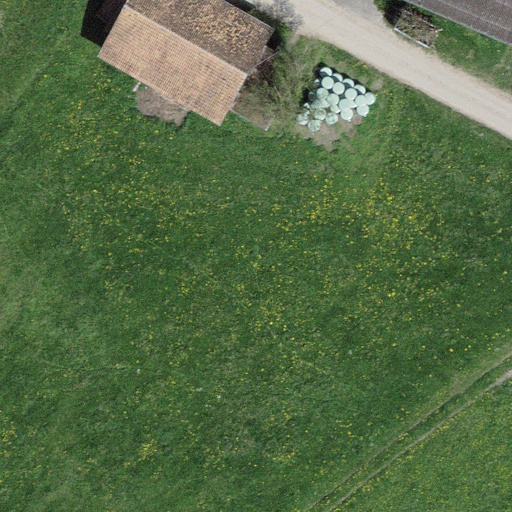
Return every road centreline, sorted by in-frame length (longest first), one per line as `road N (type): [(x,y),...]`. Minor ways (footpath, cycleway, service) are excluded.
road 1 (unclassified): [(511,121),(399,65),(298,0)]
road 2 (track): [(511,365),(323,511)]
